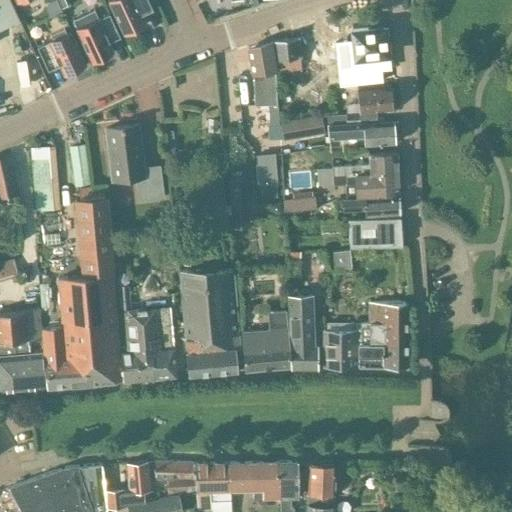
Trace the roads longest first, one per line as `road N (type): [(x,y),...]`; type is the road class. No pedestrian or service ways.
road 1 (residential): [(423,331),(395,0)]
road 2 (residential): [(0,135),(195,45)]
road 3 (residential): [(195,45),(332,0)]
